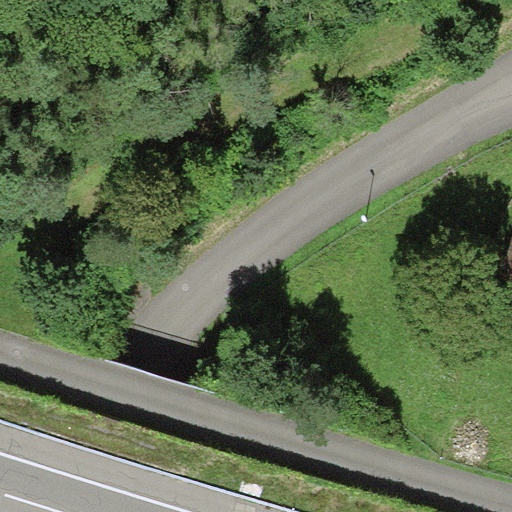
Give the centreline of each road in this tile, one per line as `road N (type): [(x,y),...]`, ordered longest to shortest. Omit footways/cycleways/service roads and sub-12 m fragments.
road 1 (unclassified): [(511,83),(220,279),(38,511)]
road 2 (residential): [(0,350),(511,496)]
